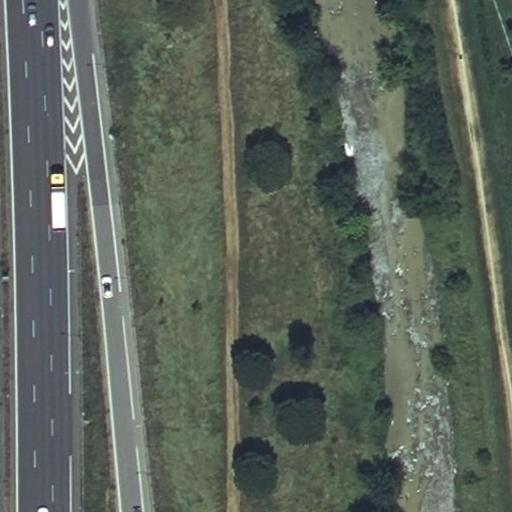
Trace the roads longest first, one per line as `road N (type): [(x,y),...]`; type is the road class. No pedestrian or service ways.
road 1 (motorway): [(130,511),(75,0)]
road 2 (motorway): [(40,511),(29,0)]
